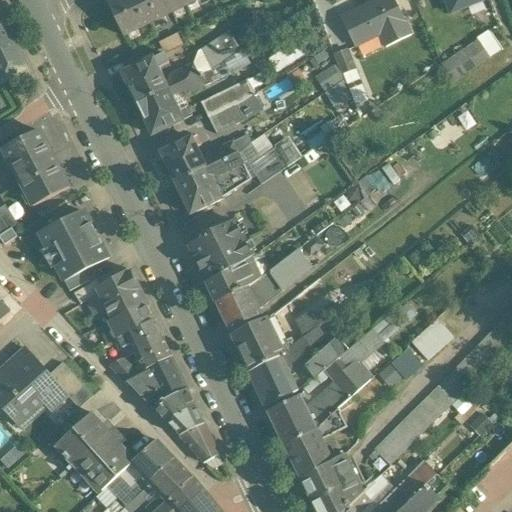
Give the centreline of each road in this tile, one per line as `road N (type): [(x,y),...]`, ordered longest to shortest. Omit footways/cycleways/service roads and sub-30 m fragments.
road 1 (residential): [(76,85),(270,488)]
road 2 (residential): [(270,488),(223,499),(0,267)]
